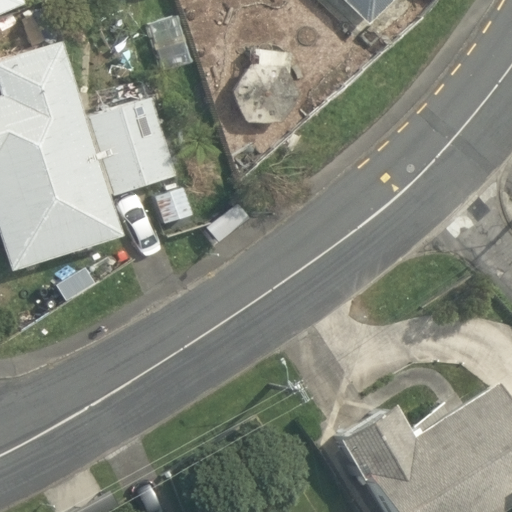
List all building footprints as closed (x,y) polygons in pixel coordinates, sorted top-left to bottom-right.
[(0,0),(0,13),(23,3),(21,0),(0,0)] [(341,0),(368,26),(391,0),(341,0)] [(120,236),(58,41),(0,57),(0,241),(9,271),(120,236)] [(148,97),(86,118),(112,197),(174,176),(148,97)] [(392,399),(336,434),(361,477),(365,474),(389,511),(497,511),(511,503),(511,404),(495,378),(412,432),(392,399)]
